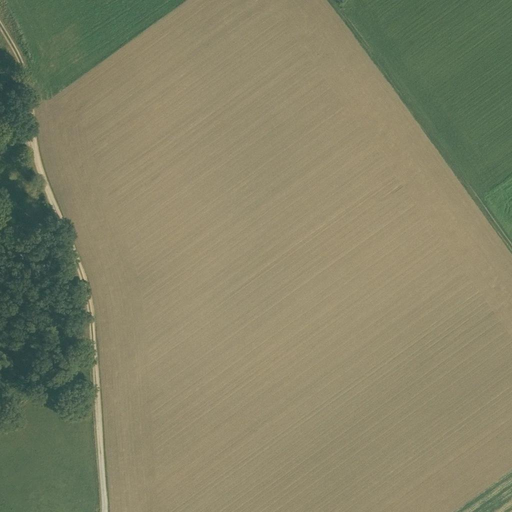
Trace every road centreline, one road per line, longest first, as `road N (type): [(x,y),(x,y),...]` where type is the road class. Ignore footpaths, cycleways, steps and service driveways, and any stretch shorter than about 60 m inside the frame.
road 1 (track): [(104,511),(91,323),(33,160),(23,74),(0,31)]
road 2 (track): [(331,0),(511,249)]
